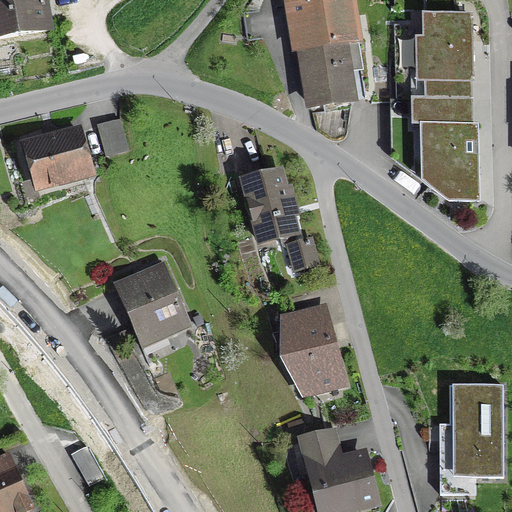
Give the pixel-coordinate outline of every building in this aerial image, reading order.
[(0,0),(0,42),(54,34),(48,0),(0,0)] [(291,0),(300,52),(355,43),(347,0),(291,0)] [(475,100),(472,16),(424,18),(427,101),(475,100)] [(309,108),(350,102),(341,46),(355,44),(355,43),(300,52),(309,108)] [(104,157),(126,151),(118,122),(96,128),(104,157)] [(30,168),(36,190),(89,175),(77,133),(24,148),(23,156),(25,163),(30,168)] [(282,190),(278,174),(242,184),(259,245),(278,240),(280,248),(284,250),(288,249),(294,272),(314,267),(307,243),(296,246),(293,236),(294,235),(290,219),(294,218),(286,189),(282,190)] [(160,271),(117,290),(136,333),(134,334),(140,350),(165,339),(164,335),(185,325),(160,271)] [(304,397),(341,387),(321,310),(283,320),(287,338),(283,339),(283,361),(294,381),(299,379),(304,397)] [(501,388),(456,388),(456,435),(444,435),(444,452),(438,452),(438,497),(467,497),(467,480),(501,480),(501,388)] [(360,458),(337,464),(329,434),(300,442),(308,473),(310,472),(316,495),(307,498),(310,511),(339,511),(373,503),(360,458)] [(87,450),(72,459),(88,486),(102,478),(87,450)] [(28,511),(30,511),(6,456),(0,459),(0,511),(28,511)]
